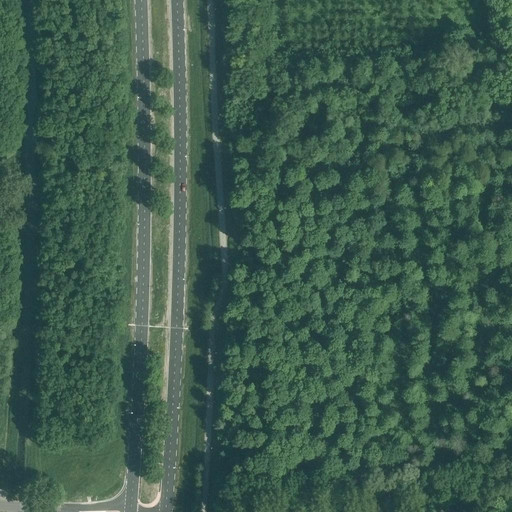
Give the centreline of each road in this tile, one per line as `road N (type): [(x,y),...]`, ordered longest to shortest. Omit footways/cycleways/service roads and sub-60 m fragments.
road 1 (secondary): [(143,0),(145,231),(131,511)]
road 2 (secondary): [(169,511),(176,0)]
